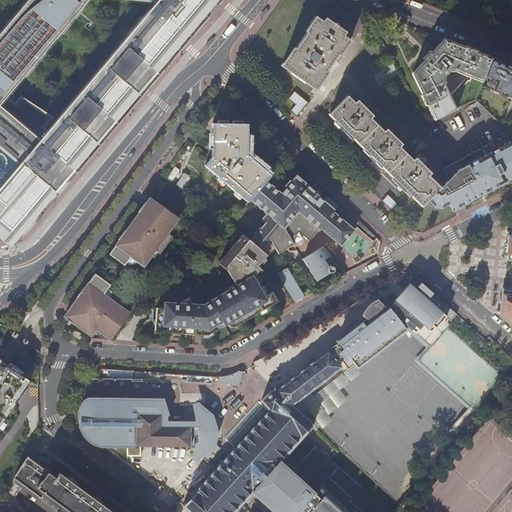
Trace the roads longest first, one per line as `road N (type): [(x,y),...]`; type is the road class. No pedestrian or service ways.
road 1 (residential): [(410,253),(216,361),(64,351)]
road 2 (residential): [(64,351),(54,337),(52,304),(192,106),(196,95),(186,79)]
road 3 (residential): [(212,55),(410,253)]
road 4 (residential): [(64,351),(52,392),(56,421),(147,498)]
road 5 (secondary): [(73,218),(186,79)]
road 6 (residential): [(511,54),(371,0)]
road 7 (residential): [(410,253),(511,339)]
